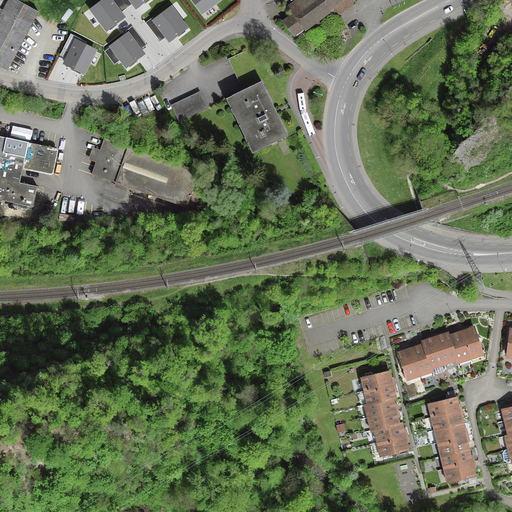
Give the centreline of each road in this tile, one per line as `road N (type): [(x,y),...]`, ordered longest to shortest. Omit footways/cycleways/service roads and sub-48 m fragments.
road 1 (residential): [(345,86),(253,17),(225,23),(111,93),(74,95),(0,77)]
road 2 (primary): [(433,248),(381,224),(345,177),(336,132),(345,86)]
road 3 (primary): [(345,86),(376,45),(446,0)]
